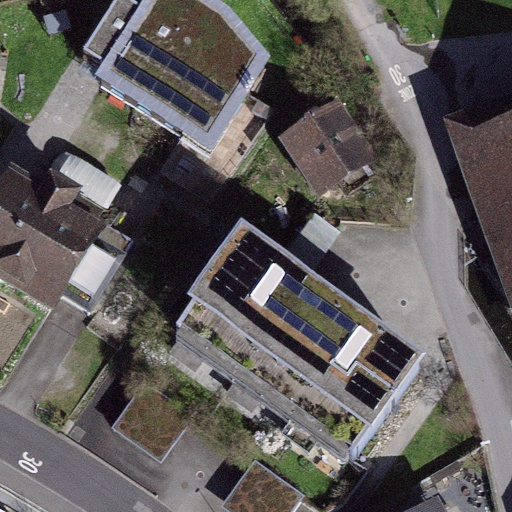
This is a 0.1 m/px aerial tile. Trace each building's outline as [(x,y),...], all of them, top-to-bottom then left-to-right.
[(154,0),(99,84),(209,149),(265,62),(227,16),(202,0),(154,0)] [(339,108),(288,140),(320,190),(371,158),(339,108)] [(511,138),(485,148),(511,224),(511,138)] [(24,177),(0,215),(0,282),(49,313),(60,294),(88,311),(130,242),(24,177)] [(351,466),(423,369),(244,237),(173,334),(351,466)] [(255,470),(227,511),(298,511),(305,502),(255,470)] [(0,511),(60,511),(61,511),(0,488),(0,511)]
